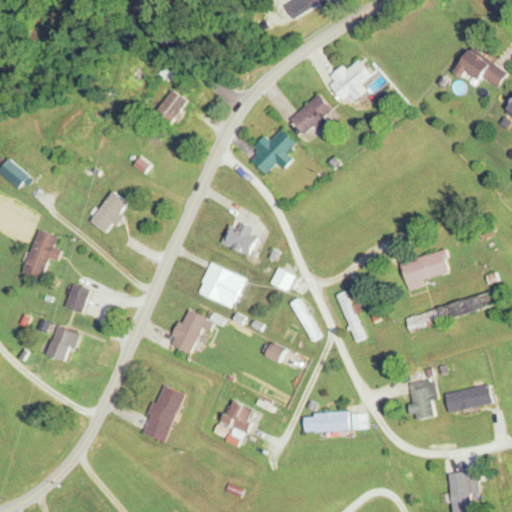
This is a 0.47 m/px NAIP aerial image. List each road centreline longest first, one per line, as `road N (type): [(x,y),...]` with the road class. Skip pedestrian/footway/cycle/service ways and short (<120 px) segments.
road 1 (residential): [(0,510),(53,478),(94,427),(198,189),(243,108),(285,65),(384,0)]
road 2 (residential): [(218,148),(278,211),(366,397),(398,442),(433,452),(510,444)]
road 3 (residential): [(243,108),(159,30),(142,0)]
